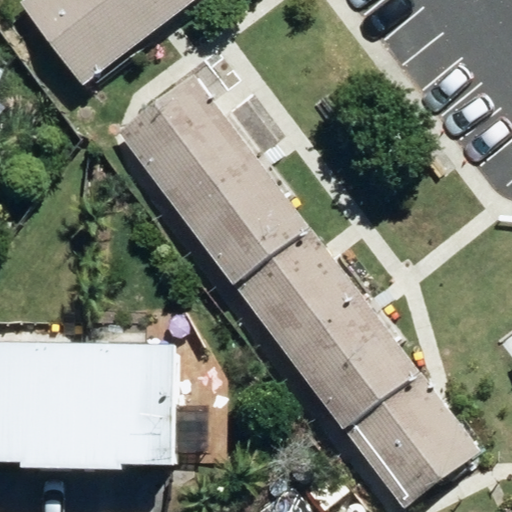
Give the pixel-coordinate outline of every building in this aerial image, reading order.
[(37,0),(37,1),(101,83),(209,0),(37,0)] [(249,281),(322,226),(205,75),(133,130),(249,281)] [(357,424),(431,369),(322,226),(249,281),(357,424)] [(7,332),(6,454),(56,455),(56,461),(108,461),(108,332),(7,332)] [(208,332),(108,332),(108,461),(157,462),(157,456),(207,456),(208,332)] [(431,369),(357,424),(419,505),(492,448),(431,369)] [(309,500),(319,511),(333,511),(351,497),(335,478),(309,500)]
